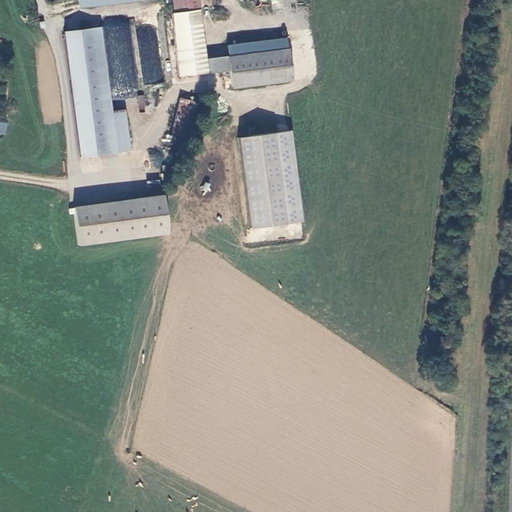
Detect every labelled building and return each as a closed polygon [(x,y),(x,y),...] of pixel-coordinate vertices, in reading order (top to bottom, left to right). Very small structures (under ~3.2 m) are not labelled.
[(181,74),(207,71),(206,58),(198,0),(173,0),(175,12),(173,12),(181,74)] [(65,31),(82,155),(118,151),(113,112),(101,26),(65,31)] [(288,48),(206,58),(207,71),(230,68),(232,85),(292,79),(288,48)] [(137,96),(140,109),(146,108),(144,94),(137,96)] [(180,98),(171,134),(191,139),(199,102),(180,98)] [(125,111),(113,112),(118,151),(131,149),(125,111)] [(241,136),(250,228),(303,223),(294,131),(241,136)] [(166,195),(76,207),(82,244),(171,232),(166,195)]
